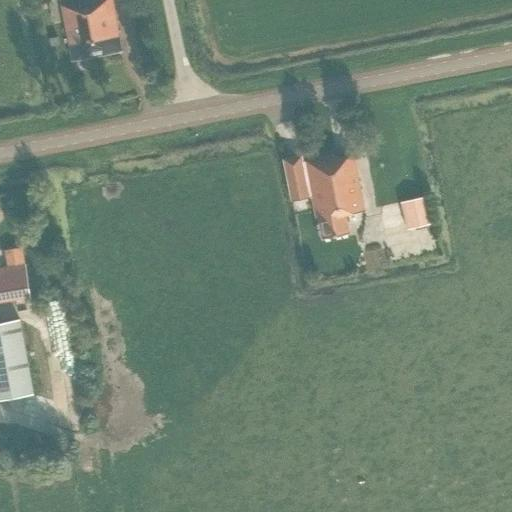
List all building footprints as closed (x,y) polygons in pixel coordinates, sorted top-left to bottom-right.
[(79,0),(80,2),(62,6),(72,60),(122,50),(112,0),(79,0)] [(346,214),(365,211),(354,154),(337,157),(337,154),(305,160),(305,161),(303,161),(302,157),(284,160),(292,201),(310,198),(310,197),(312,197),(317,219),(319,219),(323,239),(350,233),(346,214)] [(425,195),(400,201),(407,229),(432,223),(425,195)] [(383,244),(369,246),(372,263),(386,260),(383,244)] [(0,302),(32,297),(26,264),(0,268),(0,302)] [(0,324),(0,402),(34,396),(20,321),(0,324)]
